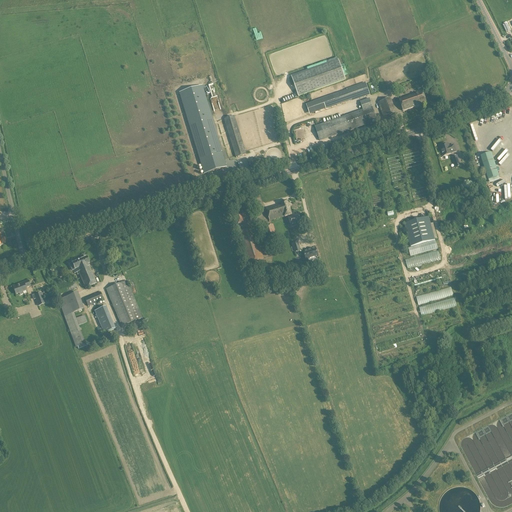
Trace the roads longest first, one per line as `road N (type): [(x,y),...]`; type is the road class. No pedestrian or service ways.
road 1 (unclassified): [(23,259),(355,152),(511,87)]
road 2 (unknown): [(148,424),(102,288)]
